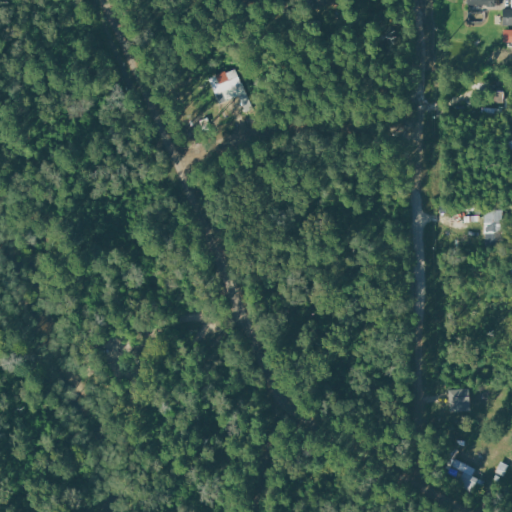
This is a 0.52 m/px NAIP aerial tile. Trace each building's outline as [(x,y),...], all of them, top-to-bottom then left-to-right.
[(503,26),(511,26),(511,9),(503,9),(503,26)] [(248,93),(238,68),(211,78),(221,103),(248,93)] [(504,92),(488,92),(488,103),(505,103),(504,92)] [(505,211),(485,211),(486,234),(505,234),(505,211)] [(449,393),(450,406),(470,404),(468,391),(449,393)] [(485,473),(457,459),(462,451),(456,448),(444,471),(475,487),(478,481),(480,482),(485,473)]
